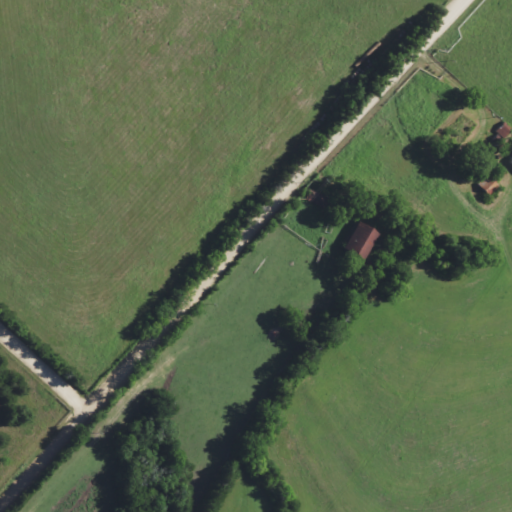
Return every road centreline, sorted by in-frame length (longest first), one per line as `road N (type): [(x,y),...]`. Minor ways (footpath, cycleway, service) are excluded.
road 1 (residential): [(3,511),(464,0)]
road 2 (residential): [(91,413),(0,329)]
